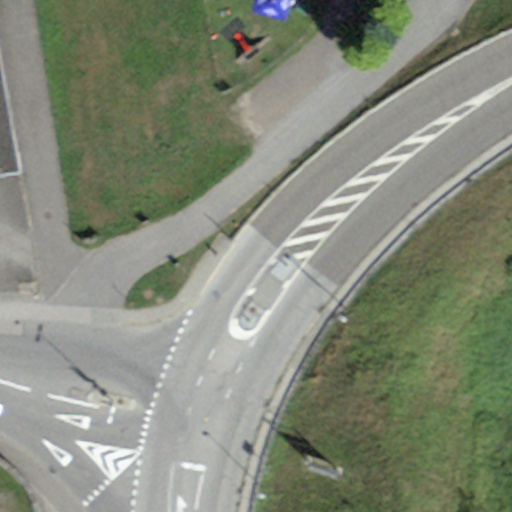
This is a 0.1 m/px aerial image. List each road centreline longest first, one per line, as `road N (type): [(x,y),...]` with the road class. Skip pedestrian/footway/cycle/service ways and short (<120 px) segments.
road 1 (secondary): [(511,86),(436,130),(325,219),(244,327),(195,429)]
road 2 (residential): [(95,304),(115,275),(356,90),(405,43),(427,0)]
road 3 (residential): [(23,0),(51,238),(95,304)]
road 4 (tertiary): [(195,429),(65,403)]
